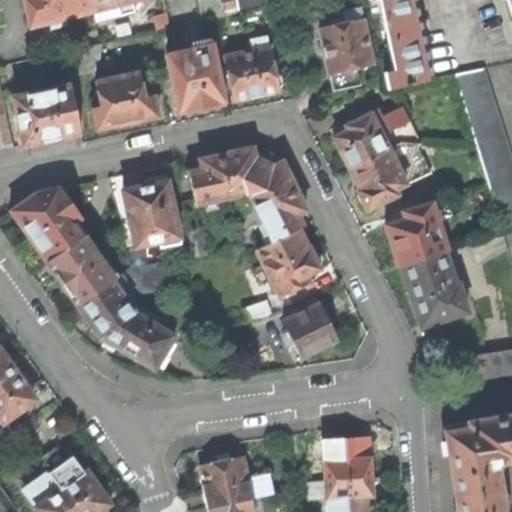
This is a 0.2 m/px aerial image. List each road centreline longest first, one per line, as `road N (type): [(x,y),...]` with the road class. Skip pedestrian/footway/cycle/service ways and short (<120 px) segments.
road 1 (residential): [(404,379),(388,328),(295,143),(275,128),(0,177)]
road 2 (residential): [(123,433),(176,414),(404,379)]
road 3 (residential): [(0,272),(123,433)]
road 4 (residential): [(415,511),(404,379)]
